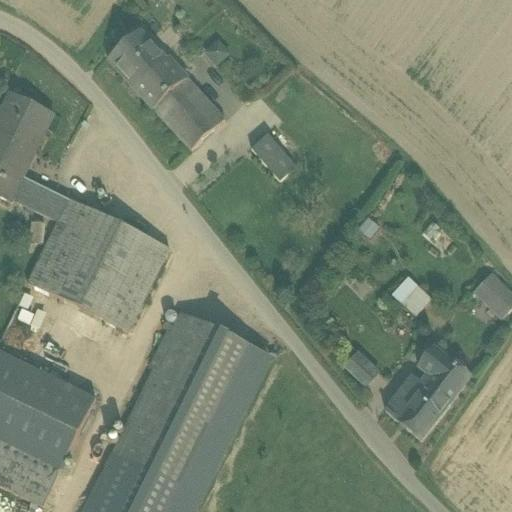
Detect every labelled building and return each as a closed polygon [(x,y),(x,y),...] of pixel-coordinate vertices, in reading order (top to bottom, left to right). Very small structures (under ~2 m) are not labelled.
[(114,68),(139,96),(171,68),(146,39),(114,68)] [(231,58),(218,44),(204,56),(217,70),(231,58)] [(174,66),(171,68),(139,96),(158,117),(192,87),(174,66)] [(158,117),(194,158),(229,128),(192,87),(158,117)] [(11,98),(1,117),(44,138),(53,119),(11,98)] [(22,182),(44,138),(1,117),(0,119),(0,201),(10,207),(12,204),(22,182)] [(259,160),(285,190),(301,177),(275,146),(259,160)] [(69,205),(22,182),(12,204),(58,227),(59,227),(69,205)] [(28,289),(128,338),(170,254),(70,205),(69,205),(59,227),(58,227),(28,289)] [(380,231),(367,222),(358,235),(371,244),(380,231)] [(511,314),(511,298),(492,279),(473,297),(501,325),(511,314)] [(400,308),(418,290),(409,281),(391,299),(400,308)] [(433,304),(418,290),(400,308),(415,322),(433,304)] [(113,460),(178,492),(247,352),(182,321),(113,460)] [(198,511),(271,364),(247,352),(178,492),(113,460),(86,511),(198,511)] [(432,384),(428,390),(450,408),(470,383),(434,354),(419,373),(432,384)] [(0,357),(0,446),(61,476),(96,404),(0,357)] [(345,372),(366,391),(379,377),(359,358),(345,372)] [(421,445),(450,408),(428,390),(423,386),(420,389),(412,382),(385,416),(421,445)] [(0,491),(42,511),(43,511),(61,476),(0,446),(0,491)]
